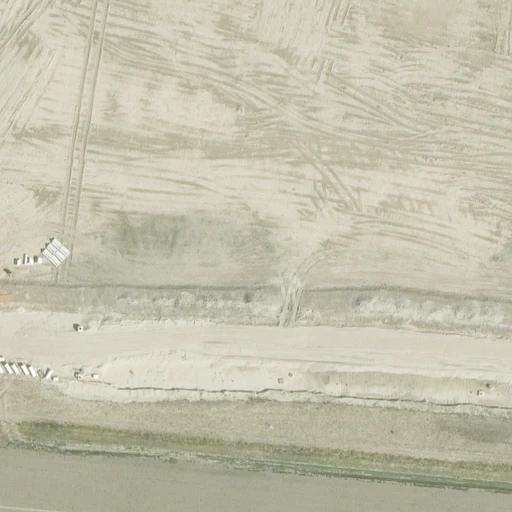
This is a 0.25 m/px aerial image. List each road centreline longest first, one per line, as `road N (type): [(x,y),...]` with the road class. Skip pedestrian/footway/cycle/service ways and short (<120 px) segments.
road 1 (residential): [(511,396),(316,380),(48,384)]
road 2 (residential): [(48,384),(49,184),(66,63),(86,0)]
